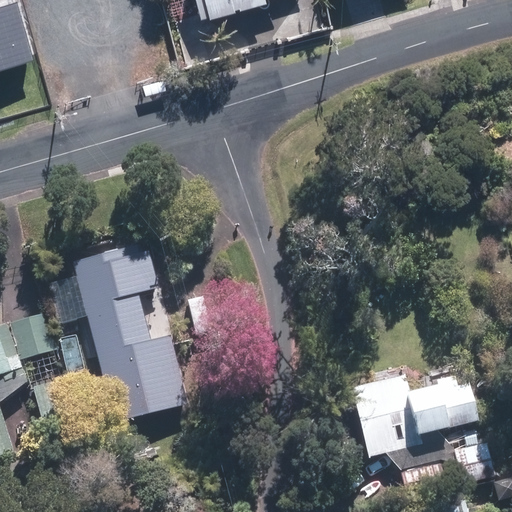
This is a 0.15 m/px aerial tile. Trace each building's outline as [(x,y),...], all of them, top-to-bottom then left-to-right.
[(0,0),(0,62),(30,54),(14,0),(0,0)] [(193,0),(198,19),(270,1),(269,0),(193,0)] [(142,84),(145,95),(167,89),(164,79),(142,84)] [(93,316),(120,424),(188,407),(171,338),(157,342),(144,291),(162,287),(155,260),(146,254),(144,247),(80,264),(82,276),(55,284),(65,323),(93,316)] [(0,459),(20,453),(5,402),(34,383),(27,360),(61,350),(51,315),(2,330),(0,322),(0,459)] [(338,390),(355,460),(410,447),(408,438),(469,424),(460,387),(426,394),(425,389),(393,396),(389,378),(338,390)] [(39,387),(47,417),(70,411),(67,398),(75,396),(72,384),(64,386),(63,381),(39,387)] [(20,431),(25,435),(32,432),(33,426),(27,421),(21,424),(20,431)] [(445,453),(452,487),(487,480),(480,446),(472,447),(469,432),(458,434),(461,450),(445,453)] [(393,473),(398,497),(438,490),(433,465),(393,473)] [(511,480),(497,481),(497,504),(511,503),(511,480)] [(416,504),(416,511),(470,511),(471,511),(460,511),(458,500),(416,504)]
